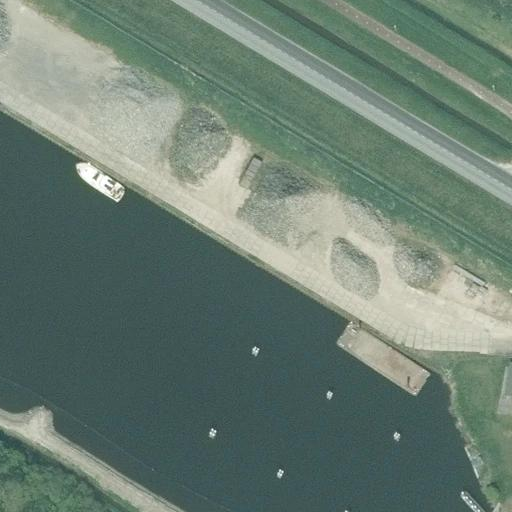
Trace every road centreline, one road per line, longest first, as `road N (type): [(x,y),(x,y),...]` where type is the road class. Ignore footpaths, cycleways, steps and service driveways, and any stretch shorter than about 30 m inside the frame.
road 1 (unclassified): [(511,191),(196,0)]
road 2 (track): [(0,417),(159,511)]
